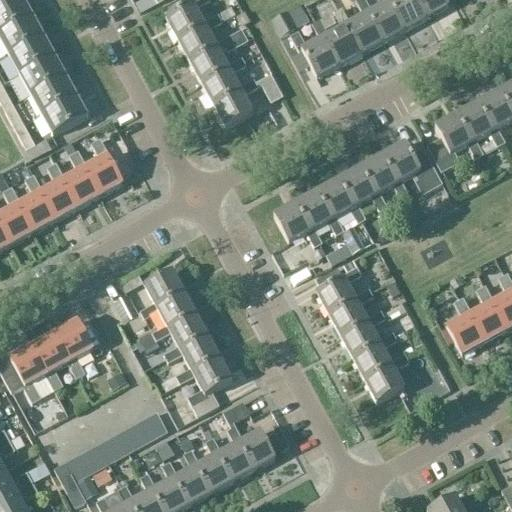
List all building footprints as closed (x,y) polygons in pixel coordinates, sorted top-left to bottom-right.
[(147,0),(134,7),(140,17),(171,0),(147,0)] [(190,0),(188,1),(191,7),(192,9),(166,24),(178,46),(205,31),(204,28),(196,14),(211,6),(207,0),(190,0)] [(364,1),(359,4),(357,0),(346,0),(350,7),(354,6),(355,6),(364,21),(367,19),(383,48),(404,36),(389,7),(386,9),(372,17),(364,1)] [(402,0),(394,5),(391,0),(380,0),(386,9),(389,7),(404,36),(426,24),(413,0),(402,0)] [(413,0),(426,24),(449,12),(442,0),(413,0)] [(0,39),(33,22),(22,2),(0,13),(0,39)] [(311,9),(306,12),(315,28),(320,25),(322,24),(316,13),(314,14),(311,9)] [(309,27),(301,11),(271,27),(280,43),(309,27)] [(205,31),(178,46),(189,67),(217,52),(216,50),(208,36),(235,21),(231,13),(204,28),(205,31)] [(367,19),(364,21),(350,29),(342,13),(334,18),(342,33),(346,31),(361,60),(383,48),(367,19)] [(44,42),(33,22),(0,39),(0,45),(9,61),(44,42)] [(346,31),(342,33),(329,41),(320,25),(315,28),(312,30),(320,45),(324,44),(340,71),(361,60),(346,31)] [(242,35),(216,50),(217,52),(189,67),(201,89),(229,74),(228,71),(220,58),(226,54),(228,58),(248,47),(242,35)] [(324,44),(320,45),(307,53),(298,37),(290,42),(299,58),(302,57),(317,84),(340,71),(324,44)] [(55,62),(44,42),(9,61),(20,81),(55,62)] [(55,62),(20,81),(31,102),(66,82),(55,62)] [(242,64),(228,71),(229,74),(201,89),(213,111),(241,96),(239,93),(232,80),(247,72),(242,64)] [(254,85),(239,93),(241,96),(213,111),(226,134),(254,119),(244,101),(258,93),(267,111),(280,104),(267,81),(255,88),(254,85)] [(66,82),(31,102),(42,122),(77,102),(66,82)] [(511,115),(511,90),(501,96),(511,115)] [(2,91),(0,92),(0,108),(4,116),(13,111),(2,91)] [(511,115),(501,96),(480,108),(495,136),(498,134),(511,127),(511,128),(511,115)] [(77,102),(42,122),(53,142),(88,122),(77,102)] [(495,136),(480,108),(458,120),(473,148),(476,146),(489,139),(494,147),(480,155),(484,161),(506,149),(498,134),(495,136)] [(13,111),(4,116),(15,136),(24,131),(13,111)] [(480,155),(476,146),(473,148),(458,120),(435,133),(441,144),(427,152),(441,178),(460,168),(454,158),(468,151),(476,165),(484,161),(480,155)] [(15,136),(31,164),(50,153),(45,144),(35,150),(32,145),(24,131),(15,136)] [(101,166),(87,173),(85,174),(101,203),(123,190),(108,163),(110,162),(101,145),(92,150),(101,166)] [(420,176),(412,160),(405,149),(383,161),(399,189),(401,187),(415,180),(423,194),(431,190),(423,174),(420,176)] [(431,190),(423,194),(426,199),(443,190),(423,154),(412,160),(420,176),(423,174),(431,190)] [(78,178),(65,185),(63,186),(79,215),(101,203),(85,174),(87,173),(78,157),(69,162),(78,178)] [(399,189),(383,161),(362,173),(377,201),(380,199),(393,192),(401,206),(409,202),(401,187),(399,189)] [(56,190),(43,197),(41,198),(56,227),(79,215),(63,186),(65,185),(56,169),(47,174),(56,190)] [(377,201),(362,173),(340,185),(355,212),(358,211),(372,204),(380,218),(388,213),(380,199),(377,201)] [(12,194),(10,195),(0,177),(0,198),(2,197),(12,214),(0,220),(0,228),(12,251),(34,239),(19,210),(21,209),(12,194)] [(34,202),(21,209),(19,210),(34,239),(56,227),(41,198),(43,197),(34,182),(25,186),(34,202)] [(340,185),(318,197),(334,224),(336,223),(350,215),(358,230),(366,225),(358,211),(355,212),(340,185)] [(334,224),(318,197),(297,209),(312,236),(315,235),(328,227),(336,242),(344,237),(336,223),(334,224)] [(312,236),(297,209),(274,221),(289,249),(307,239),(314,254),(322,249),(315,235),(312,236)] [(0,257),(12,251),(0,228),(0,257)] [(364,254),(354,233),(342,239),(353,260),(364,254)] [(326,260),(321,252),(313,257),(318,265),(326,260)] [(347,279),(342,282),(338,275),(316,286),(322,296),(317,299),(327,318),(355,303),(347,290),(362,282),(357,273),(357,274),(353,267),(343,272),(347,279)] [(158,315),(185,300),(172,277),(145,292),(155,309),(140,318),(145,326),(159,318),(158,315)] [(494,308),(494,307),(492,308),(508,337),(511,334),(511,287),(508,280),(499,285),(507,300),(494,308)] [(463,288),(459,281),(449,287),(454,294),(463,288)] [(388,291),(393,301),(401,297),(395,287),(388,291)] [(452,296),(448,289),(439,294),(443,301),(452,296)] [(485,312),(472,320),(470,321),(486,349),(508,337),(492,308),(494,307),(486,292),(477,297),(485,312)] [(355,303),(327,318),(339,340),(367,325),(359,311),(374,303),(369,295),(355,303)] [(158,315),(159,318),(167,331),(152,339),(155,345),(157,347),(171,339),(170,337),(197,322),(185,300),(158,315)] [(138,320),(128,302),(114,310),(124,327),(138,320)] [(470,321),(472,320),(463,304),(454,309),(463,325),(447,334),(462,362),(486,349),(470,321)] [(381,317),(367,325),(339,340),(351,362),(379,347),(372,334),(405,314),(402,309),(383,320),(381,317)] [(164,361),(168,369),(183,361),(181,358),(209,343),(197,322),(170,337),(171,339),(178,353),(164,361)] [(77,327),(54,340),(70,368),(68,370),(77,385),(85,380),(77,365),(93,356),(77,327)] [(401,334),(393,339),(398,347),(406,342),(401,334)] [(155,345),(152,339),(140,346),(141,346),(130,352),(133,357),(138,354),(155,345)] [(393,339),(379,347),(351,362),(363,384),(391,368),(383,355),(398,347),(393,339)] [(54,340),(32,352),(48,381),(46,382),(54,397),(63,392),(55,377),(68,370),(70,368),(54,340)] [(181,358),(183,361),(190,375),(176,383),(180,390),(195,383),(193,380),(221,365),(209,343),(181,358)] [(155,345),(138,354),(140,358),(145,355),(147,359),(159,352),(157,347),(155,345)] [(32,352),(10,364),(12,368),(0,373),(0,378),(12,399),(23,392),(36,416),(43,411),(40,405),(41,404),(33,389),(46,382),(48,381),(32,352)] [(391,368),(363,384),(377,409),(405,394),(395,376),(410,369),(405,360),(391,368)] [(193,380),(195,383),(202,396),(188,404),(198,423),(219,411),(212,398),(233,387),(221,365),(193,380)] [(121,376),(106,384),(111,394),(126,386),(121,376)] [(171,385),(162,390),(167,398),(176,393),(171,385)] [(414,389),(405,394),(410,404),(420,399),(414,389)] [(260,437),(243,447),(234,429),(250,420),(244,409),(223,419),(231,434),(227,437),(235,451),(238,450),(253,477),(275,465),(260,437)] [(62,411),(48,418),(54,429),(68,422),(62,411)] [(158,418),(147,424),(158,443),(168,437),(158,418)] [(147,424),(137,430),(148,449),(158,443),(147,424)] [(21,451),(39,439),(32,428),(14,440),(21,451)] [(137,430),(127,435),(137,454),(148,449),(137,430)] [(127,435),(116,441),(127,460),(137,454),(127,435)] [(0,452),(10,447),(4,437),(0,439),(0,452)] [(116,441),(106,447),(117,466),(127,460),(116,441)] [(188,443),(179,448),(185,457),(193,453),(188,443)] [(238,450),(235,451),(222,459),(214,444),(205,449),(213,463),(216,462),(231,489),(253,477),(238,450)] [(282,446),(281,470),(300,471),(301,446),(282,446)] [(15,457),(10,447),(0,452),(0,479),(5,477),(0,466),(0,460),(3,459),(5,463),(15,457)] [(106,447),(96,452),(106,471),(117,466),(106,447)] [(164,466),(177,460),(171,448),(158,455),(164,466)] [(96,452),(85,458),(96,477),(106,471),(96,452)] [(216,462),(213,463),(200,471),(192,456),(184,461),(192,475),(194,474),(209,501),(231,489),(216,462)] [(85,458),(75,464),(86,483),(96,477),(85,458)] [(75,464),(65,469),(75,489),(76,488),(86,483),(75,464)] [(194,474),(192,475),(178,483),(170,468),(162,473),(170,487),(173,485),(187,511),(189,511),(209,501),(194,474)] [(33,489),(50,480),(45,469),(27,479),(33,489)] [(65,469),(55,475),(65,494),(75,489),(65,469)] [(5,477),(0,479),(0,507),(33,489),(27,479),(17,485),(19,488),(14,491),(5,477)] [(187,511),(173,485),(170,487),(156,494),(148,480),(140,485),(148,499),(150,498),(157,511),(187,511)] [(99,497),(90,482),(77,489),(86,504),(99,497)] [(78,511),(87,508),(76,488),(75,489),(65,494),(74,511),(78,511)] [(38,499),(33,489),(0,507),(0,511),(24,511),(21,504),(26,501),(28,505),(38,499)] [(509,511),(511,511),(511,490),(502,497),(509,511)] [(157,511),(150,498),(148,499),(134,507),(127,492),(119,496),(126,511),(129,509),(130,511),(157,511)] [(473,511),(474,511),(473,511),(461,511),(456,502),(438,511),(473,511)]
